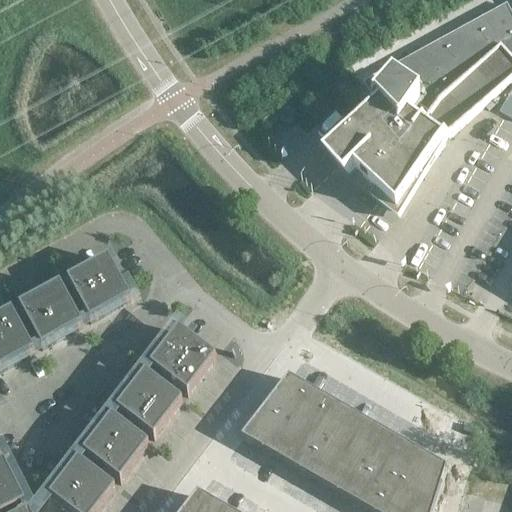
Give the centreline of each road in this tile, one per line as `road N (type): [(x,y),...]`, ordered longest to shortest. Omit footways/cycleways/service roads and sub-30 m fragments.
road 1 (unclassified): [(109,0),(176,99),(263,199),(377,294),(511,366)]
road 2 (unknown): [(178,281),(44,444)]
